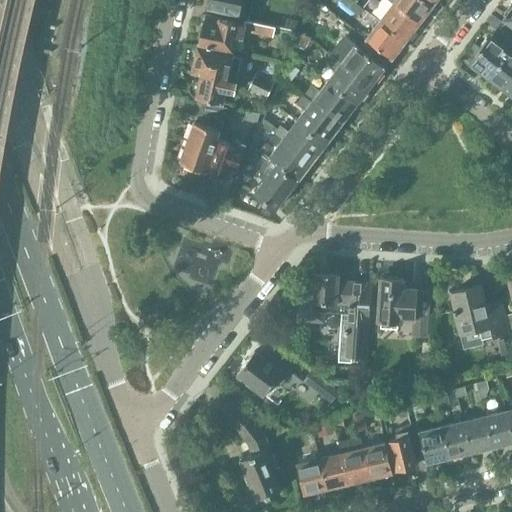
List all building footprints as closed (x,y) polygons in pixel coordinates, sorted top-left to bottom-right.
[(253,0),(209,0),(208,8),(250,17),(253,0)] [(340,0),(358,14),(363,7),(354,0),(340,0)] [(390,0),(394,2),(419,22),(424,15),(426,17),(432,9),(430,7),(432,5),(425,0),(390,0)] [(394,2),(380,20),(406,40),(407,38),(409,39),(415,32),(413,30),(419,22),(394,2)] [(244,24),(238,23),(204,15),(198,43),(233,50),(236,36),(242,37),(243,30),(273,36),(275,26),(244,20),(244,24)] [(284,27),(297,30),(300,20),(286,17),(284,27)] [(380,20),(366,38),(390,57),(392,58),(393,56),(395,57),(404,46),(402,45),(406,40),(380,20)] [(293,46),(305,50),(310,36),(298,32),(293,46)] [(481,69),(489,75),(508,50),(490,36),(471,61),(477,66),(476,67),(480,71),(481,69)] [(339,50),(334,56),(373,86),(385,71),(382,69),(385,66),(384,66),(390,57),(366,38),(360,47),(356,44),(346,56),(339,50)] [(192,71),(201,73),(228,78),(233,54),(197,47),(192,71)] [(500,83),(507,89),(511,83),(511,52),(508,50),(489,75),(491,77),(490,78),(499,85),(500,83)] [(337,69),(328,80),(359,104),(373,86),(334,56),(329,63),(337,69)] [(228,78),(201,73),(200,80),(194,80),(190,83),(189,89),(191,94),(196,97),(223,102),(225,89),(234,91),(236,80),(228,78)] [(254,74),(251,80),(252,80),(269,88),(272,82),(254,74)] [(252,80),(251,80),(247,88),(265,96),(269,88),(252,80)] [(314,99),(311,102),(322,111),(324,107),(342,121),(347,114),(350,116),(359,104),(328,80),(319,92),(311,86),(306,93),(314,99)] [(306,109),(297,120),(328,144),(337,133),(334,131),(342,121),(324,107),(322,111),(311,102),(303,96),(298,103),(306,109)] [(205,171),(217,139),(228,107),(202,102),(198,113),(217,117),(213,128),(195,122),(180,162),(205,171)] [(247,110),(244,118),(256,122),(260,112),(247,110)] [(280,126),(275,133),(314,162),(328,144),(297,120),(288,132),(280,126)] [(269,157),(269,158),(298,179),(300,176),(302,178),(314,162),(275,133),(270,139),(278,145),(269,157)] [(252,142),(260,148),(266,140),(258,134),(252,142)] [(217,139),(205,171),(211,173),(210,176),(221,180),(223,177),(228,178),(232,167),(237,168),(246,142),(233,138),(231,144),(217,139)] [(250,142),(246,154),(256,162),(263,152),(250,142)] [(298,179),(269,158),(257,173),(265,179),(254,193),(275,209),(288,192),(291,193),(297,185),(295,183),(298,179)] [(348,321),(369,323),(372,283),(338,281),(338,274),(314,273),(312,293),(301,292),(299,320),(323,321),(324,307),(348,309),(348,321)] [(413,336),(427,337),(429,292),(402,290),(403,278),(381,277),(378,322),(401,323),(401,318),(414,319),(413,336)] [(508,329),(504,315),(503,315),(499,299),(484,303),(480,284),(451,292),(455,308),(453,308),(463,349),(483,344),(482,338),(496,335),(505,367),(511,364),(511,350),(507,329),(508,329)] [(275,381),(280,385),(291,370),(267,352),(263,357),(254,350),(236,374),(251,385),(264,395),(275,381)] [(303,380),(331,402),(339,392),(311,370),(303,380)] [(476,383),(478,391),(488,389),(486,381),(476,383)] [(466,395),(464,387),(455,389),(457,397),(466,395)] [(445,401),(443,393),(424,398),(426,406),(445,401)] [(255,493),(242,498),(247,508),(271,499),(269,494),(280,490),(271,468),(276,464),(265,436),(250,417),(224,397),(213,411),(239,430),(248,443),(250,441),(255,453),(241,459),(255,493)] [(412,401),(415,413),(424,411),(421,399),(412,401)] [(396,402),(400,417),(408,415),(404,400),(396,402)] [(511,437),(506,411),(484,416),(491,446),(494,446),(496,447),(503,446),(504,443),(511,441),(511,437)] [(355,415),(358,426),(368,422),(366,412),(355,415)] [(484,416),(462,421),(470,452),(473,451),(475,452),(481,451),(482,449),(491,446),(484,416)] [(462,421),(441,426),(448,457),(451,456),(453,457),(460,456),(461,454),(470,452),(462,421)] [(323,426),(326,437),(336,435),(332,423),(323,426)] [(334,427),(337,436),(347,434),(344,424),(334,427)] [(416,465),(406,425),(395,428),(397,438),(388,440),(396,470),(400,469),(402,471),(411,469),(412,466),(416,465)] [(448,457),(441,426),(419,431),(427,462),(430,461),(432,463),(439,461),(439,459),(448,457)] [(289,435),(293,450),(303,447),(300,432),(289,435)] [(338,441),(341,453),(348,482),(357,480),(359,481),(366,480),(368,477),(370,477),(363,447),(360,436),(338,441)] [(385,442),(363,447),(370,477),(379,475),(381,476),(388,475),(389,472),(392,472),(385,442)] [(341,453),(319,458),(326,487),(328,487),(330,488),(337,487),(338,484),(348,482),(341,453)] [(326,487),(319,458),(297,463),(304,493),(307,492),(309,493),(315,492),(317,490),(326,487)]
